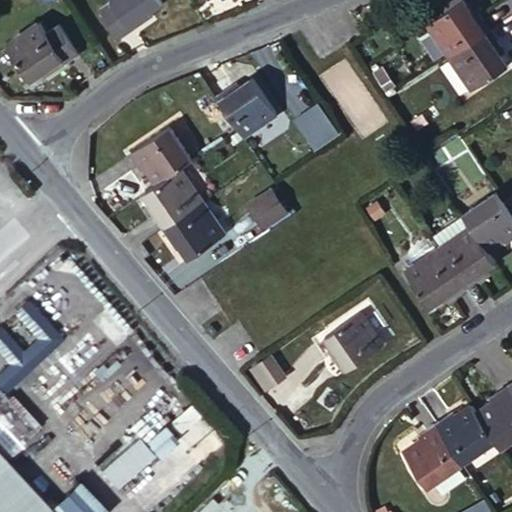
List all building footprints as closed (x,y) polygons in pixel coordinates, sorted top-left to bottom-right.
[(167,0),(166,0),(112,0),(103,7),(123,36),(151,17),(149,12),(167,0)] [(466,0),(431,24),(455,56),(495,28),(484,11),(478,16),(467,0),(466,0)] [(82,49),(62,21),(50,28),(42,18),(8,42),(32,77),(49,66),(52,70),(82,49)] [(495,28),(455,56),(477,88),(511,66),(501,50),(507,46),(495,28)] [(395,82),(383,64),(375,69),(387,88),(395,82)] [(244,81),(228,92),(248,124),(254,132),(288,109),(265,74),(248,85),(244,81)] [(310,148),(338,133),(319,99),(291,115),(310,148)] [(181,124),(141,151),(152,166),(157,164),(168,180),(193,162),(203,155),(181,124)] [(168,180),(154,190),(164,204),(160,208),(173,226),(216,196),(193,162),(168,180)] [(294,208),(279,185),(256,201),(272,223),(294,208)] [(497,188),(463,211),(472,225),(487,246),(503,235),(506,237),(511,232),(511,209),(506,200),(497,188)] [(216,196),(173,226),(183,242),(187,239),(199,257),(238,229),(216,196)] [(472,225),(463,211),(434,232),(442,245),(472,225)] [(440,247),(467,288),(484,276),(481,271),(497,261),(487,246),(472,225),(442,245),(440,247)] [(406,270),(430,306),(447,294),(450,299),(467,288),(440,247),(406,270)] [(0,384),(5,390),(63,333),(27,296),(14,309),(36,332),(16,352),(17,353),(0,370),(0,384)] [(336,354),(348,371),(387,344),(365,312),(330,336),(340,351),(336,354)] [(499,444),(511,435),(511,391),(504,379),(487,391),(490,395),(473,406),(495,439),(499,444)] [(0,392),(0,456),(2,459),(35,430),(0,392)] [(473,406),(470,402),(455,412),(451,407),(433,420),(460,461),(495,439),(473,406)] [(117,485),(174,434),(159,418),(102,468),(117,485)] [(429,482),(460,461),(433,420),(417,431),(420,435),(404,446),(429,482)] [(51,511),(2,459),(0,456),(0,511),(51,511)]
